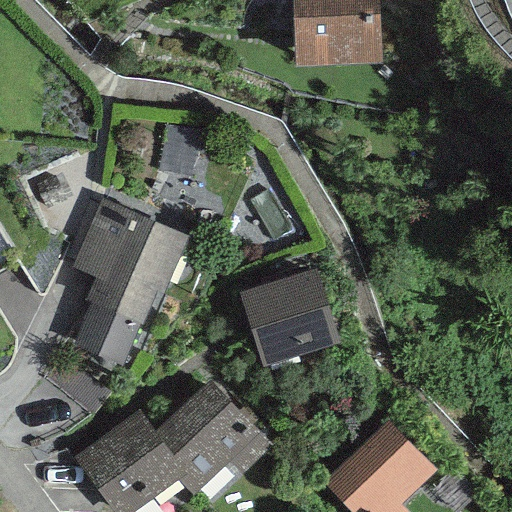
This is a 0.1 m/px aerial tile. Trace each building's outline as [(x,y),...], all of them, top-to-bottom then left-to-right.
[(377,0),(292,0),(295,64),(380,60),(377,0)] [(184,231),(100,196),(71,267),(93,276),(84,297),(91,301),(74,341),(121,360),(138,321),(141,322),(156,286),(160,288),(184,231)] [(0,279),(34,258),(0,205),(0,279)] [(315,264),(238,290),(262,364),(339,339),(315,264)] [(210,377),(154,428),(185,471),(178,476),(193,494),(229,459),(243,472),(270,442),(210,377)] [(139,408),(74,455),(116,511),(127,511),(178,476),(185,471),(154,428),(139,408)] [(389,418),(322,479),(352,511),(408,511),(399,502),(436,468),(389,418)]
